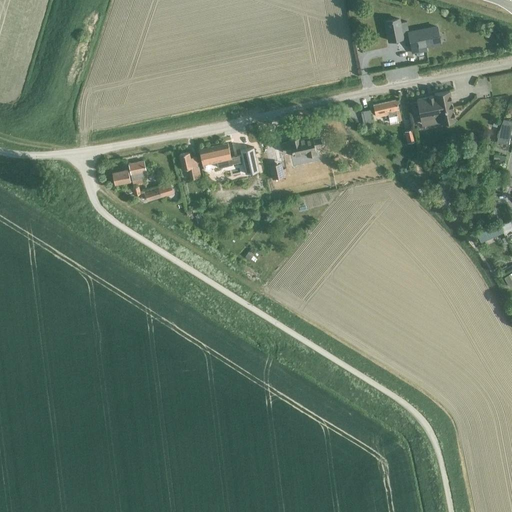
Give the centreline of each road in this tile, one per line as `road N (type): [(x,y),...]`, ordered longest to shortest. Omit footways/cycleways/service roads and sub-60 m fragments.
road 1 (unclassified): [(451,511),(436,445),(418,416),(127,231),(93,203),(83,151)]
road 2 (residential): [(83,151),(511,64)]
